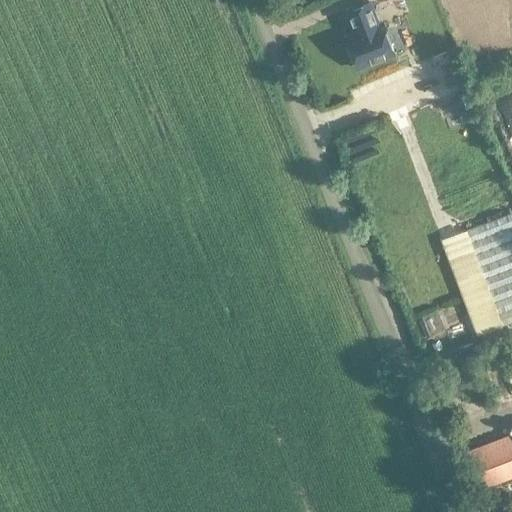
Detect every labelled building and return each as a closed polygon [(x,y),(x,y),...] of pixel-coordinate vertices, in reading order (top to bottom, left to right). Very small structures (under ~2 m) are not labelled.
[(357,32),(346,37),(358,68),(395,54),(383,22),(379,24),(370,1),(348,10),(357,32)] [(468,229),(511,212),(464,89),(420,107),(468,229)] [(504,326),(511,322),(511,212),(468,229),(504,326)] [(503,328),(481,336),(487,352),(509,344),(503,328)] [(487,391),(485,385),(480,387),(474,370),(450,378),(456,395),(465,392),(467,398),(487,391)] [(511,433),(463,453),(477,490),(511,476),(511,433)]
